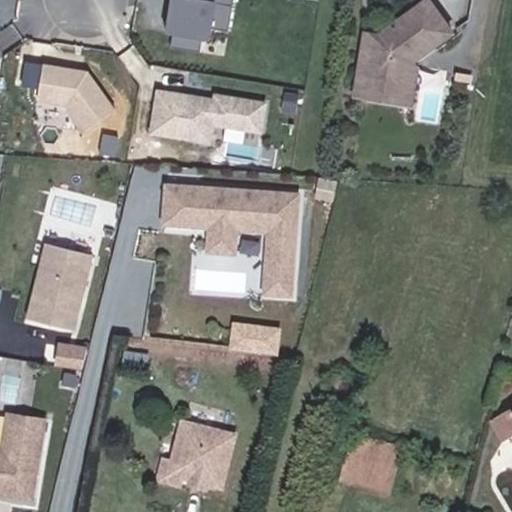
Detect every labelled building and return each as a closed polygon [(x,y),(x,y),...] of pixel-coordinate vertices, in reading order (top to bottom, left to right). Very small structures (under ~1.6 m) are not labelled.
[(224,24),(227,0),(165,0),(161,27),(168,29),(198,34),(204,35),(206,21),(224,24)] [(443,29),(422,0),(413,0),(382,23),(385,27),(373,36),(370,32),(357,30),(351,69),(364,71),(360,93),(387,98),(393,65),(443,29)] [(195,46),(198,34),(168,29),(166,42),(195,46)] [(81,123),(109,103),(83,67),(40,60),(34,96),(66,101),(81,123)] [(360,93),(364,71),(351,69),(347,91),(360,93)] [(255,127),(260,98),(211,90),(209,99),(195,96),(195,92),(154,85),(147,127),(205,136),(208,119),(221,121),(241,124),(255,127)] [(294,89),(279,87),(276,106),(291,109),(294,89)] [(239,139),(241,124),(221,121),(219,136),(239,139)] [(108,147),(110,136),(101,134),(99,146),(108,147)] [(324,198),(329,179),(314,175),(309,194),(324,198)] [(282,291),(290,192),(264,190),(264,194),(206,190),(206,186),(159,182),(156,220),(202,223),(201,248),(226,249),(228,225),(261,227),(257,290),(282,291)] [(89,252),(43,240),(24,316),(70,327),(89,252)] [(231,348),(281,353),(283,324),(234,319),(231,348)] [(58,341),(58,366),(86,366),(87,342),(58,341)] [(511,397),(495,406),(506,427),(511,437),(511,397)] [(506,427),(495,406),(481,413),(493,433),(506,427)] [(48,417),(8,410),(2,446),(0,445),(0,493),(33,499),(48,417)] [(392,447),(345,433),(332,476),(379,491),(392,447)] [(160,492),(165,493),(176,494),(193,496),(205,498),(219,447),(166,440),(156,478),(155,480),(160,492)] [(160,492),(155,480),(156,478),(147,477),(143,496),(163,501),(165,493),(160,492)] [(192,503),(193,496),(176,494),(175,501),(192,503)]
